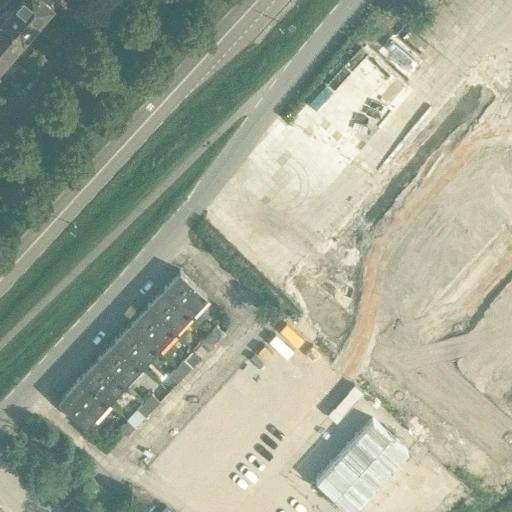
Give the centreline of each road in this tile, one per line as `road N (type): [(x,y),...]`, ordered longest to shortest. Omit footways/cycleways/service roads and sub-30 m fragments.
road 1 (unclassified): [(0,416),(135,275),(358,0)]
road 2 (secondary): [(257,0),(0,280)]
road 3 (residential): [(0,117),(115,0)]
